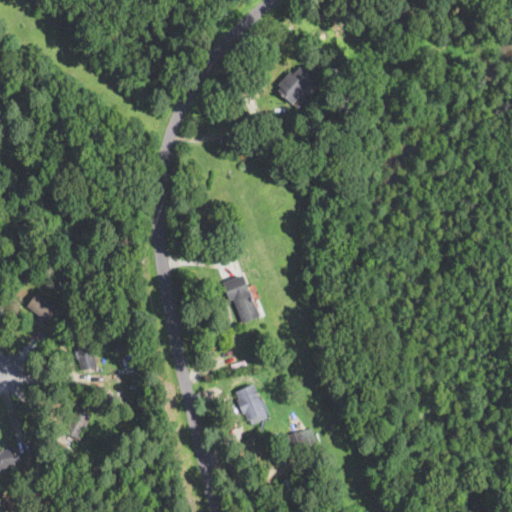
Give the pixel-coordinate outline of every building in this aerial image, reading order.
[(300,66),(314,80),(293,103),(278,90),(281,87),(278,84),(290,71),(293,73),(300,66)] [(219,234),(212,242),(206,237),(213,229),(219,234)] [(31,269),(27,277),(18,271),(22,264),(31,269)] [(248,287),(256,307),(259,315),(243,322),(233,299),(230,300),(223,282),(243,274),(248,287)] [(51,317),(45,325),(40,321),(39,315),(27,306),(37,291),(58,307),(51,317)] [(127,348),(116,352),(109,331),(127,325),(131,337),(127,338),(129,344),(126,345),(127,348)] [(91,340),(97,365),(81,369),(73,344),(91,340)] [(265,412),(264,412),(248,420),(237,399),(236,391),(252,384),(265,412)] [(81,433),(78,439),(63,430),(76,407),(91,416),(81,433)] [(294,450),(287,452),(283,436),(305,429),(310,445),(294,450)] [(0,468),(0,450),(14,447),(18,463),(0,468)] [(55,477),(50,481),(46,475),(51,472),(55,477)] [(67,488),(57,493),(52,481),(62,476),(67,488)]
